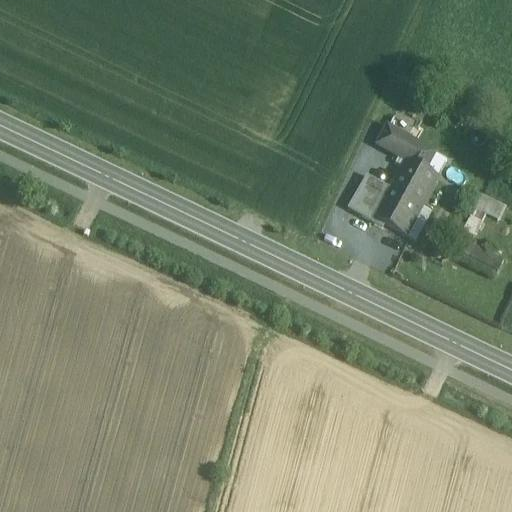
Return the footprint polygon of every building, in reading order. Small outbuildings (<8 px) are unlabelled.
[(389,190),(372,219),(374,220),(405,239),(405,238),(416,245),(432,215),(422,209),(447,164),(389,130),(379,147),(405,162),(389,190)] [(366,177),(347,211),(371,225),(374,220),(372,219),(389,190),(366,177)] [(481,194),(474,209),(484,215),(497,221),(504,205),(481,194)] [(474,209),(462,234),(472,239),(484,215),(474,209)] [(503,261),(459,239),(453,251),(497,273),(503,261)]
